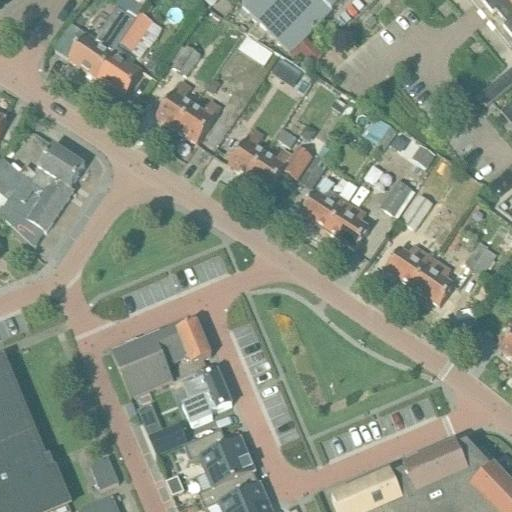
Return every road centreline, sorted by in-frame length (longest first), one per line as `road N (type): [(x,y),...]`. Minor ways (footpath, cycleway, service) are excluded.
road 1 (residential): [(481,405),(287,481),(267,468),(193,303)]
road 2 (residential): [(481,405),(279,266)]
road 3 (residential): [(279,266),(133,166)]
road 4 (residential): [(148,511),(89,346)]
road 5 (residential): [(133,166),(0,74)]
road 6 (residential): [(56,279),(133,166)]
